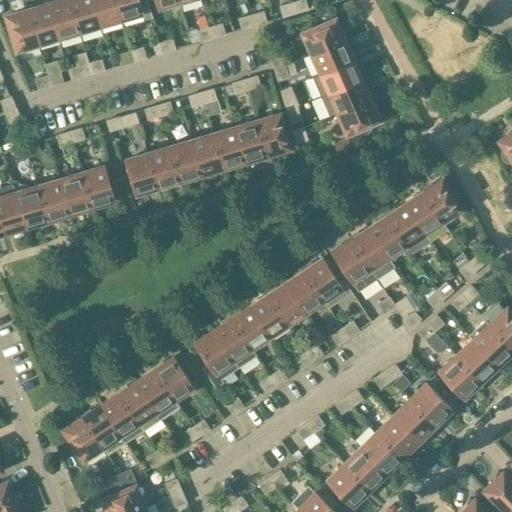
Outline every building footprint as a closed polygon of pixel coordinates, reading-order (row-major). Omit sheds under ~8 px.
[(79,30),(70,0),(56,0),(48,3),(58,36),(79,30)] [(100,24),(92,0),(70,0),(79,30),(100,24)] [(120,17),(115,0),(92,0),(100,24),(120,17)] [(115,0),(120,17),(142,11),(149,9),(146,0),(115,0)] [(155,0),(157,6),(171,2),(172,6),(177,8),(181,7),(178,0),(155,0)] [(304,0),(298,0),(292,2),(296,13),(308,9),(304,0)] [(292,2),(280,5),(283,17),(296,13),(292,2)] [(58,36),(48,3),(28,9),(38,42),(58,36)] [(38,42),(28,9),(6,15),(16,48),(38,42)] [(254,25),(266,21),(263,11),(251,14),(254,25)] [(251,14),(238,18),(241,28),(254,25),(251,14)] [(311,52),(343,39),(334,18),(303,32),(311,52)] [(221,23),(209,27),(212,37),(224,34),(224,33),(221,23)] [(209,27),(197,30),(200,41),(212,37),(209,27)] [(172,38),(159,42),(163,52),(174,48),(175,48),(172,38)] [(343,39),(311,52),(320,72),(352,58),(343,39)] [(159,42),(153,44),(156,54),(162,52),(159,42)] [(143,47),(130,50),(133,61),(145,57),(146,57),(143,47)] [(130,50),(118,54),(121,64),(133,61),(130,50)] [(281,52),(270,55),(274,68),(284,65),(281,52)] [(320,72),(312,76),(321,96),(329,92),(361,78),(366,76),(360,64),(355,66),(352,58),(320,72)] [(101,59),(89,63),(92,73),(104,69),(101,59)] [(89,63),(77,66),(80,77),(92,73),(89,63)] [(284,65),(274,68),(278,80),(288,77),(287,74),(295,72),(292,63),(284,65)] [(60,71),(48,75),(51,85),(62,82),(63,82),(60,71)] [(48,75),(35,79),(38,89),(51,85),(48,75)] [(256,75),(245,78),(248,89),(260,86),(257,75),(256,75)] [(244,79),(232,82),(235,93),(248,89),(245,78),(244,79)] [(361,78),(329,92),(337,112),(369,98),(361,78)] [(213,88),(201,91),(204,102),(216,98),(213,88)] [(201,91),(188,95),(191,106),(204,102),(201,91)] [(293,94),(283,97),(286,109),(287,109),(297,106),(293,94)] [(10,96),(1,100),(6,112),(16,107),(15,107),(10,96)] [(369,98),(337,112),(346,132),(355,129),(356,130),(356,131),(357,132),(358,132),(359,133),(360,133),(361,133),(361,134),(362,134),(363,134),(364,134),(364,133),(365,133),(366,133),(367,132),(368,132),(368,131),(369,131),(369,130),(370,129),(370,128),(370,127),(371,126),(371,125),(370,124),(370,123),(370,122),(378,118),(369,98)] [(169,101),(157,104),(160,115),(172,111),(169,101)] [(145,108),(148,119),(160,115),(157,104),(145,108)] [(297,106),(287,109),(290,122),(300,119),(297,106)] [(16,107),(6,112),(11,123),(21,119),(20,118),(16,107)] [(257,120),(267,153),(289,146),(279,113),(257,120)] [(117,116),(106,119),(110,130),(122,126),(119,115),(118,116),(117,116)] [(267,153),(257,120),(235,126),(245,159),(267,153)] [(245,159),(235,126),(213,133),(223,166),(245,159)] [(80,127),(69,130),(72,141),(84,138),(81,127),(80,127)] [(303,127),(293,130),(296,142),(307,139),(303,127)] [(69,130),(57,134),(60,145),(72,141),(69,130)] [(511,131),(499,140),(504,147),(504,148),(503,148),(503,149),(502,149),(502,150),(501,150),(501,151),(501,152),(501,153),(501,154),(501,155),(501,156),(501,157),(502,158),(502,159),(503,160),(504,161),(505,161),(505,162),(506,162),(507,162),(508,162),(509,162),(510,162),(511,162),(511,161),(511,131)] [(223,166),(213,133),(191,139),(201,172),(223,166)] [(201,172),(191,139),(169,146),(179,179),(201,172)] [(34,141),(24,146),(29,156),(40,151),(36,141),(34,141)] [(24,146),(13,151),(17,161),(29,156),(24,146)] [(179,179),(169,146),(147,152),(157,185),(179,179)] [(157,185),(147,152),(125,159),(135,192),(157,185)] [(81,172),(91,205),(114,198),(104,165),(81,172)] [(91,205),(81,172),(59,178),(69,212),(91,205)] [(69,212),(59,178),(37,185),(47,218),(69,212)] [(422,191),(442,220),(460,208),(441,178),(422,191)] [(13,183),(0,187),(0,219),(3,231),(25,225),(15,191),(13,183)] [(47,218),(37,185),(15,191),(25,225),(47,218)] [(422,191),(405,203),(424,232),(430,241),(448,229),(445,226),(442,220),(422,191)] [(405,203),(386,215),(406,244),(412,253),(430,241),(424,232),(405,203)] [(386,215),(368,226),(388,255),(392,262),(395,259),(396,255),(394,251),(406,244),(386,215)] [(388,255),(368,226),(350,238),(370,267),(376,277),(394,265),(388,255)] [(350,238),(332,251),(351,280),(357,290),(376,277),(370,267),(350,238)] [(472,239),(460,249),(470,260),(469,261),(476,269),(484,262),(485,261),(478,253),(477,245),(472,239)] [(322,257),(303,270),(323,299),(328,307),(351,291),(330,259),(325,262),(322,257)] [(469,261),(459,269),(466,277),(476,269),(469,261)] [(303,270),(285,282),(305,311),(323,299),(303,270)] [(445,281),(436,290),(443,298),(452,290),(453,289),(445,281)] [(285,282),(267,293),(287,322),(305,311),(285,282)] [(470,285),(461,293),(468,301),(472,306),(482,298),(470,285)] [(436,290),(426,298),(433,306),(443,298),(436,290)] [(267,293),(249,305),(269,334),(287,322),(267,293)] [(460,293),(451,301),(458,309),(468,301),(461,293),(460,293)] [(389,296),(378,304),(384,312),(394,305),(389,296)] [(496,300),(481,315),(489,323),(511,348),(511,313),(506,307),(505,309),(496,300)] [(249,305),(231,317),(251,346),(269,334),(249,305)] [(403,318),(410,326),(420,318),(413,309),(403,318)] [(435,315),(427,323),(434,331),(443,323),(436,314),(435,315)] [(231,317),(213,329),(238,367),(256,355),(251,346),(231,317)] [(352,321),(342,327),(348,336),(358,330),(358,329),(352,321)] [(418,330),(417,331),(424,339),(425,339),(436,351),(442,351),(447,346),(434,331),(427,323),(418,330)] [(472,339),(496,364),(511,349),(511,348),(489,323),(472,339)] [(342,327),(331,334),(337,343),(348,336),(342,327)] [(195,342),(208,362),(202,367),(215,387),(223,381),(221,378),(238,367),(213,329),(195,342)] [(496,364),(472,339),(456,354),(479,380),(496,364)] [(316,344),(306,351),(312,360),(321,354),(322,353),(316,344)] [(306,351),(295,358),(301,367),(312,360),(306,351)] [(479,380),(456,354),(438,371),(462,396),(479,380)] [(154,369),(174,398),(192,385),(173,356),(154,369)] [(395,364),(384,371),(390,380),(401,373),(395,364)] [(281,368),(270,375),(276,384),(286,377),(281,368)] [(154,369),(136,380),(161,418),(179,406),(174,398),(154,369)] [(374,377),(374,378),(380,387),(390,380),(384,371),(374,377)] [(270,375),(259,382),(265,391),(276,384),(270,375)] [(136,380),(118,392),(143,430),(161,418),(136,380)] [(409,399),(433,424),(450,407),(426,382),(409,399)] [(356,390),(346,396),(352,405),(362,398),(356,389),(356,390)] [(118,392),(100,404),(125,442),(143,430),(118,392)] [(346,396),(335,403),(341,412),(352,405),(346,396)] [(237,397),(226,404),(232,413),(242,406),(243,406),(237,397)] [(433,424),(409,399),(393,415),(417,440),(433,424)] [(100,404),(82,416),(102,445),(107,454),(125,442),(100,404)] [(307,422),(313,431),(324,424),(317,415),(307,422)] [(417,440),(393,415),(377,431),(401,456),(417,440)] [(82,416),(64,429),(69,437),(68,437),(67,438),(66,439),(66,440),(66,441),(65,442),(65,443),(65,444),(65,445),(66,446),(66,447),(67,448),(67,449),(68,449),(68,450),(69,450),(70,450),(70,451),(71,451),(72,451),(73,451),(74,451),(75,451),(76,451),(77,450),(78,450),(83,458),(102,445),(82,416)] [(203,419),(193,426),(199,435),(209,428),(203,419)] [(307,422),(296,429),(302,438),(313,431),(307,422)] [(193,426),(182,433),(188,442),(198,435),(199,435),(193,426)] [(401,456),(377,431),(360,447),(384,472),(401,456)] [(167,443),(157,450),(163,459),(166,456),(172,452),(173,452),(167,443)] [(384,472),(360,447),(344,463),(368,487),(384,472)] [(157,450),(146,457),(152,466),(163,459),(157,450)] [(368,487),(344,463),(327,479),(351,504),(368,487)] [(130,469),(120,473),(125,485),(135,481),(130,469)] [(269,477),(275,486),(286,479),(280,470),(279,470),(269,477)] [(494,480),(484,489),(499,504),(506,511),(511,511),(511,481),(502,472),(501,473),(497,471),(494,480)] [(96,497),(125,485),(120,473),(91,486),(96,497)] [(269,477),(258,484),(264,493),(275,486),(269,477)] [(176,478),(166,483),(171,494),(181,490),(176,478)] [(0,511),(17,511),(14,504),(16,504),(11,493),(11,483),(6,482),(6,481),(0,483),(0,511)] [(107,511),(129,511),(143,506),(134,484),(102,498),(107,511)] [(308,484),(291,501),(298,508),(302,511),(336,511),(315,491),(308,484)] [(181,490),(171,494),(176,505),(186,501),(181,490)] [(240,496),(230,502),(236,511),(247,504),(241,495),(240,496)] [(466,507),(460,511),(506,511),(499,504),(491,511),(486,511),(474,499),(473,500),(468,498),(466,507)] [(230,502),(220,509),(221,511),(235,511),(236,511),(230,502)]
